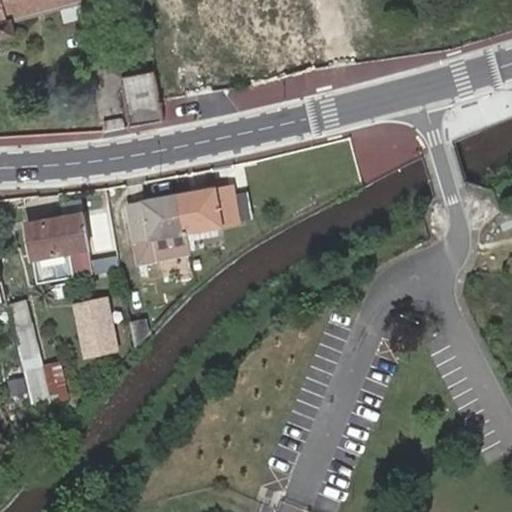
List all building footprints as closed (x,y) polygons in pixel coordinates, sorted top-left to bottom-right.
[(13,23),(100,0),(0,0),(0,33),(1,39),(16,36),(13,23)] [(231,0),(253,84),(318,69),(299,0),(231,0)] [(120,74),(130,128),(165,122),(163,109),(162,102),(157,72),(157,68),(120,74)] [(231,184),(182,194),(188,227),(220,221),(237,219),(233,196),(231,184)] [(233,196),(237,219),(257,215),(252,193),(233,196)] [(188,227),(182,194),(131,203),(137,236),(154,234),(158,256),(192,249),(188,227)] [(96,273),(85,214),(49,221),(50,223),(31,227),(37,259),(72,252),(77,277),(96,273)] [(188,227),(191,243),(223,237),(220,221),(188,227)] [(154,234),(137,236),(141,258),(158,256),(154,234)] [(110,299),(75,306),(86,360),(121,353),(110,299)] [(26,300),(9,305),(36,406),(52,402),(44,371),(26,300)] [(135,315),(139,342),(153,326),(150,313),(135,315)] [(63,366),(44,371),(52,402),(70,397),(63,366)]
